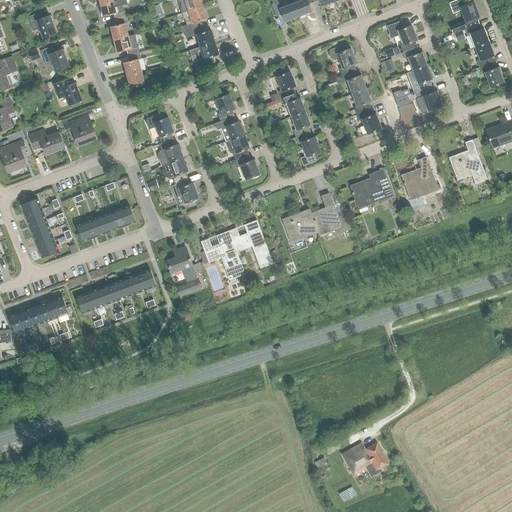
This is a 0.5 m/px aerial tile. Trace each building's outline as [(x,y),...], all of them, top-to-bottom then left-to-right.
[(127,4),(125,0),(118,0),(100,5),(103,16),(113,14),(114,20),(126,16),(125,11),(117,13),(115,7),(127,4)] [(180,0),(183,0),(187,11),(202,6),(199,0),(177,0),(178,1),(180,0)] [(308,3),(314,1),(313,0),(302,0),(293,4),(298,17),(311,11),(308,3)] [(464,20),(449,25),(452,34),(462,30),(465,29),(479,24),(476,18),(479,17),(473,2),(466,4),(464,0),(454,0),(448,2),(452,13),(461,10),(464,20)] [(284,22),(298,17),(293,4),(280,9),(278,2),(271,5),(275,16),(281,13),(284,22)] [(435,5),(430,12),(437,17),(442,9),(435,5)] [(206,18),(202,6),(187,11),(182,13),(184,19),(185,19),(187,25),(182,26),(184,32),(203,26),(201,20),(206,18)] [(42,38),(56,33),(49,16),(46,17),(44,11),(27,17),(33,31),(39,29),(42,38)] [(110,27),(113,40),(128,36),(125,23),(128,22),(126,16),(114,20),(116,25),(110,27)] [(400,53),(402,52),(416,47),(414,41),(417,40),(411,25),(404,27),(402,21),(387,26),(391,38),(399,35),(403,45),(397,47),(400,53)] [(481,29),(479,24),(465,29),(467,35),(470,34),(474,47),(488,42),(484,28),(481,29)] [(204,31),(203,26),(184,32),(186,38),(196,35),(200,47),(214,42),(210,29),(204,31)] [(465,38),(462,30),(452,34),(453,34),(456,41),(465,38)] [(132,48),(128,36),(113,40),(116,53),(127,50),(128,56),(140,53),(138,46),(132,48)] [(195,55),(197,61),(201,59),(203,66),(215,62),(213,57),(218,55),(214,42),(200,47),(189,51),(191,56),(195,55)] [(477,61),(479,67),(493,62),(491,57),(494,56),(488,42),(474,47),(479,60),(477,61)] [(55,72),(69,67),(62,49),(59,50),(57,44),(40,51),(46,65),(52,62),(55,72)] [(350,48),(343,51),(341,45),(329,50),(328,52),(330,58),(333,59),(338,57),(342,68),(339,69),(341,75),(355,70),(353,64),(356,63),(350,48)] [(392,48),(384,51),(387,58),(395,55),(395,56),(400,54),(397,47),(392,49),(392,48)] [(416,47),(402,52),(405,59),(407,58),(412,71),(427,66),(421,52),(419,53),(416,47)] [(158,53),(162,58),(167,55),(163,49),(158,53)] [(28,53),(30,61),(40,58),(37,50),(28,53)] [(124,63),(127,75),(141,72),(138,59),(141,59),(140,53),(128,56),(129,62),(124,63)] [(17,71),(11,57),(0,61),(0,91),(10,87),(5,75),(17,71)] [(393,59),(384,62),(388,72),(396,69),(393,59)] [(495,68),(493,62),(479,67),(482,74),(484,73),(489,88),(504,82),(498,67),(495,68)] [(431,79),(427,66),(412,71),(417,84),(414,85),(417,91),(431,86),(429,80),(431,79)] [(355,70),(341,75),(344,81),(346,80),(351,93),(366,88),(361,75),(357,76),(355,70)] [(280,98),(294,93),(292,87),(295,86),(289,71),(276,76),(281,91),(278,92),(280,98)] [(144,84),(141,72),(127,75),(130,88),(135,87),(137,92),(149,89),(147,83),(144,84)] [(325,82),(322,74),(316,76),(319,84),(325,82)] [(393,78),(398,88),(406,84),(401,74),(393,78)] [(34,78),(22,82),(24,88),(36,84),(34,78)] [(68,106),(82,100),(75,83),(72,84),(70,78),(53,84),(59,98),(64,96),(68,106)] [(433,91),(431,86),(417,91),(419,98),(422,97),(427,111),(441,105),(436,90),(433,91)] [(371,102),(366,88),(351,93),(356,106),(353,108),(355,114),(370,109),(367,103),(371,102)] [(401,97),(398,91),(390,94),(392,100),(401,97)] [(277,93),(270,96),(272,102),(280,99),(277,93)] [(296,99),(294,93),(280,98),(283,105),(286,104),(291,117),(304,111),(299,98),(296,99)] [(220,121),(234,116),(232,110),(234,109),(229,94),(215,99),(221,114),(218,115),(220,121)] [(7,114),(13,112),(8,98),(0,100),(0,131),(12,126),(7,114)] [(272,102),(265,104),(267,110),(274,108),(272,102)] [(372,115),(370,109),(355,114),(358,120),(361,119),(366,134),(381,128),(375,114),(372,115)] [(309,125),(304,111),(291,117),(295,129),(293,130),(295,137),(309,132),(307,126),(309,125)] [(96,139),(96,138),(87,115),(64,124),(67,132),(72,130),(78,146),(96,139)] [(173,132),(167,117),(158,121),(155,116),(147,119),(145,122),(148,128),(150,129),(155,127),(159,137),(156,138),(159,144),(172,139),(170,133),(173,132)] [(236,122),(234,116),(220,121),(223,128),(221,128),(226,141),(244,134),(239,121),(236,122)] [(492,148),(511,140),(511,120),(485,130),(492,148)] [(45,155),(64,147),(58,132),(46,137),(43,130),(29,136),(34,148),(41,145),(45,155)] [(313,154),(319,152),(314,137),(311,138),(309,132),(295,137),(297,143),(300,142),(305,156),(302,157),(303,160),(301,161),(303,165),(316,160),(313,154)] [(244,134),(226,141),(230,153),(233,153),(235,160),(248,155),(246,149),(249,148),(244,134)] [(161,165),(182,157),(177,144),(174,145),(172,139),(159,144),(161,150),(160,150),(157,156),(161,165)] [(475,183),(487,179),(472,140),(464,143),(467,151),(449,158),(457,180),(472,174),(475,183)] [(20,151),(25,149),(22,141),(0,149),(0,152),(8,174),(26,166),(20,151)] [(250,160),(248,155),(235,160),(229,162),(232,168),(239,165),(245,180),(259,175),(253,159),(250,160)] [(188,171),(182,157),(161,165),(162,169),(161,172),(163,176),(168,178),(171,177),(173,183),(186,178),(184,173),(188,171)] [(410,201),(439,190),(426,157),(418,160),(421,168),(401,175),(410,201)] [(367,174),(369,178),(349,186),(358,209),(393,196),(387,180),(380,183),(375,171),(367,174)] [(173,183),(174,184),(171,186),(175,196),(180,194),(183,203),(198,198),(192,183),(189,184),(186,178),(173,183)] [(156,182),(146,185),(149,192),(159,189),(156,182)] [(319,236),(335,230),(337,234),(350,229),(345,215),(338,217),(329,193),(320,197),(325,207),(319,210),(318,208),(316,207),(311,209),(311,211),(311,212),(310,213),(318,232),(319,236)] [(20,205),(24,216),(41,209),(37,198),(20,205)] [(129,205),(118,209),(125,226),(136,222),(129,205)] [(41,209),(24,216),(29,226),(46,220),(41,209)] [(108,213),(114,230),(125,226),(118,209),(108,213)] [(318,232),(310,213),(309,209),(282,219),(291,243),(318,232)] [(114,230),(108,213),(97,217),(103,234),(114,230)] [(97,217),(86,221),(93,238),(103,234),(97,217)] [(50,230),(46,220),(29,226),(33,237),(50,230)] [(231,240),(235,251),(251,245),(259,268),(273,263),(257,220),(243,225),(246,234),(231,240)] [(93,238),(86,221),(76,225),(82,242),(93,238)] [(50,230),(33,237),(37,248),(54,241),(50,230)] [(235,251),(231,240),(228,231),(216,236),(219,244),(204,250),(208,262),(221,257),(229,280),(244,274),(235,251)] [(58,251),(54,241),(37,248),(41,258),(58,251)] [(185,247),(177,250),(179,256),(167,261),(171,272),(182,269),(187,283),(177,287),(180,296),(201,288),(185,247)] [(275,251),(271,253),(275,264),(279,263),(275,251)] [(139,273),(145,290),(156,286),(150,269),(139,273)] [(145,290),(139,273),(128,277),(135,294),(145,290)] [(135,294),(128,277),(118,281),(124,298),(135,294)] [(114,302),(124,298),(118,281),(107,285),(114,302)] [(114,302),(107,285),(96,289),(103,306),(114,302)] [(96,289),(86,293),(92,310),(103,306),(96,289)] [(92,310),(86,293),(75,297),(82,314),(92,310)] [(51,300),(58,318),(68,314),(62,296),(51,300)] [(51,300),(40,304),(47,322),(58,318),(51,300)] [(36,326),(47,322),(40,304),(30,308),(36,326)] [(25,330),(36,326),(30,308),(19,312),(25,330)] [(25,330),(19,312),(8,316),(15,334),(25,330)] [(355,478),(367,471),(370,477),(382,471),(381,469),(389,464),(376,443),(365,450),(361,443),(341,454),(355,478)] [(314,463),(320,473),(329,468),(323,458),(320,460),(314,463)]
